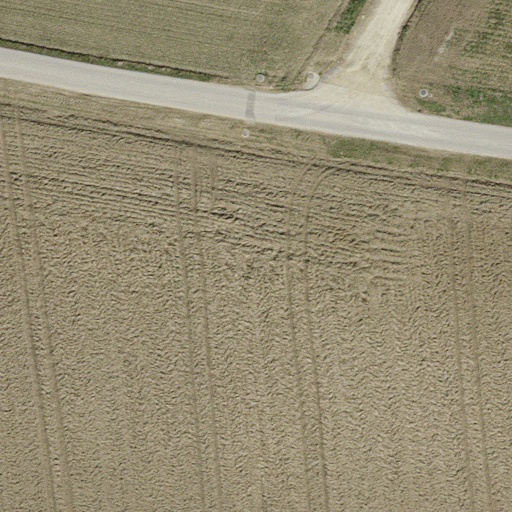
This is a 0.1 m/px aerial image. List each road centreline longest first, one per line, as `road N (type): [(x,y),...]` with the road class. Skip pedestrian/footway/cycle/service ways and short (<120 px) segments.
road 1 (unclassified): [(0,53),(511,138)]
road 2 (track): [(349,111),(411,0)]
